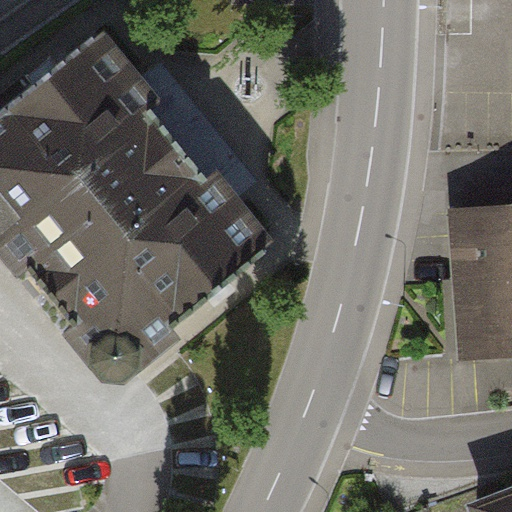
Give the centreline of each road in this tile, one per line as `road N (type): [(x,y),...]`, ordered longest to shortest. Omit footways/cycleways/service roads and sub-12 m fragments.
road 1 (unclassified): [(385,0),(364,218),(308,413)]
road 2 (residential): [(511,434),(459,442),(386,435),(308,413)]
